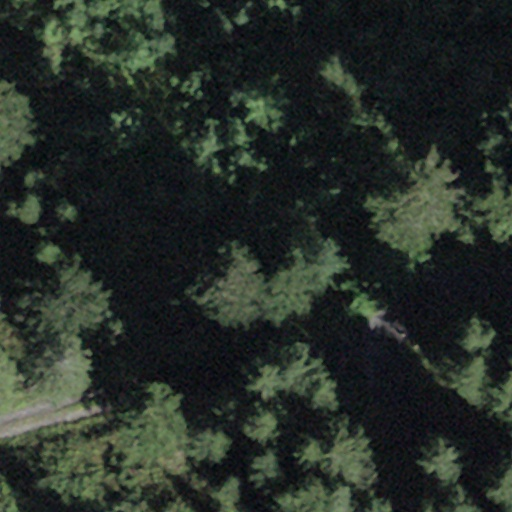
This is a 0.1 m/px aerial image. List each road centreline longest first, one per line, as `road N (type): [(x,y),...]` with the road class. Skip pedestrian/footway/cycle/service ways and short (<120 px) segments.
road 1 (track): [(399,348),(251,361),(0,424)]
road 2 (track): [(511,449),(402,387),(396,320),(495,278),(511,281)]
